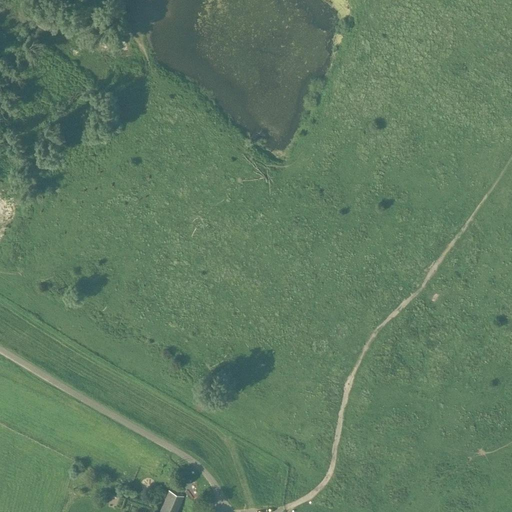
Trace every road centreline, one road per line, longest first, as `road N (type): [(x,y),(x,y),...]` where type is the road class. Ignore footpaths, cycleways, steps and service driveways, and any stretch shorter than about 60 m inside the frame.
road 1 (track): [(271,511),(325,480),(356,362),(489,192)]
road 2 (unclassified): [(221,511),(215,485),(195,462),(0,348)]
